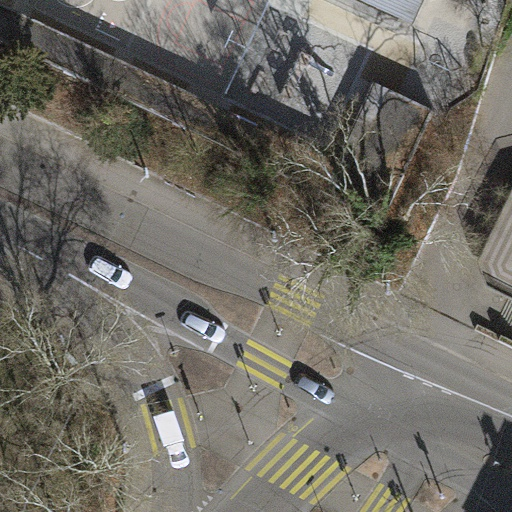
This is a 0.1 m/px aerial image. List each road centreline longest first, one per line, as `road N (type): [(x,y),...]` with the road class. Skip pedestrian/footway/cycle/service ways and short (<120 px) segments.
road 1 (tertiary): [(383,343),(0,160)]
road 2 (tertiary): [(50,254),(404,418)]
road 3 (tertiary): [(50,254),(119,317),(144,354),(179,470),(180,511)]
road 4 (tertiary): [(404,418),(358,429),(297,469),(261,511)]
road 5 (tertiary): [(404,418),(511,478)]
